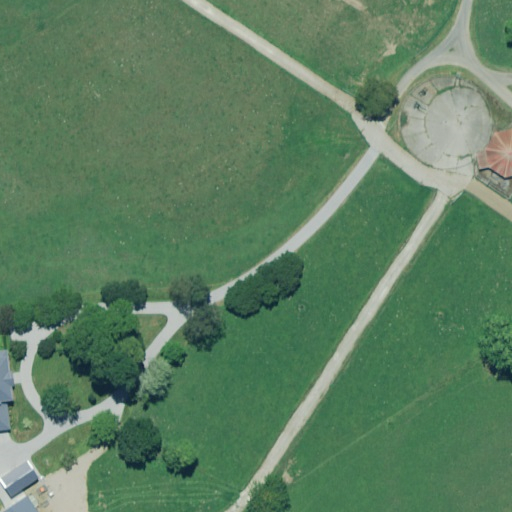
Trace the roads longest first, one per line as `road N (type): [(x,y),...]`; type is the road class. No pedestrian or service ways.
road 1 (track): [(245,511),(464,181)]
road 2 (track): [(511,213),(464,181),(421,175),(352,105),(199,0)]
